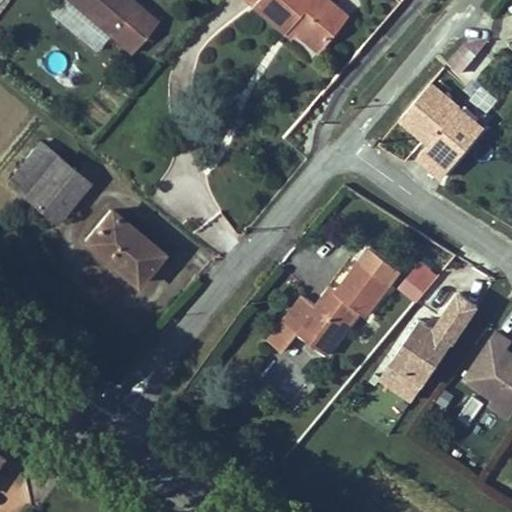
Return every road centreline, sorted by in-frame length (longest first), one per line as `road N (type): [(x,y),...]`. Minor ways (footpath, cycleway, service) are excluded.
road 1 (residential): [(340,152),(103,431)]
road 2 (residential): [(340,152),(511,266)]
road 3 (residential): [(470,0),(340,152)]
road 4 (secondary): [(221,511),(103,431)]
road 5 (secondary): [(103,431),(0,356)]
